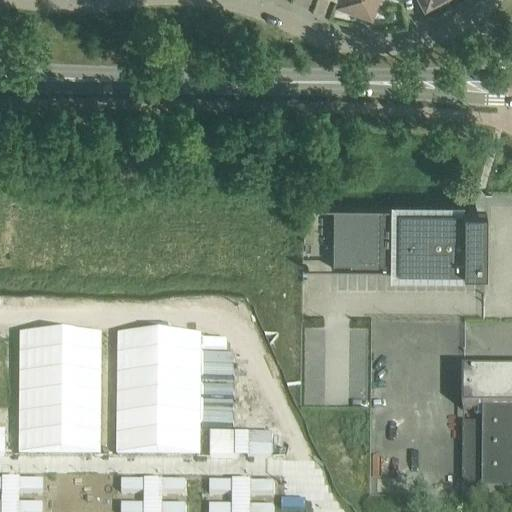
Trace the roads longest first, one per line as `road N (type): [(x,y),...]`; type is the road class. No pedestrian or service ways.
road 1 (secondary): [(0,76),(451,86)]
road 2 (residential): [(491,0),(444,36),(367,49),(226,0)]
